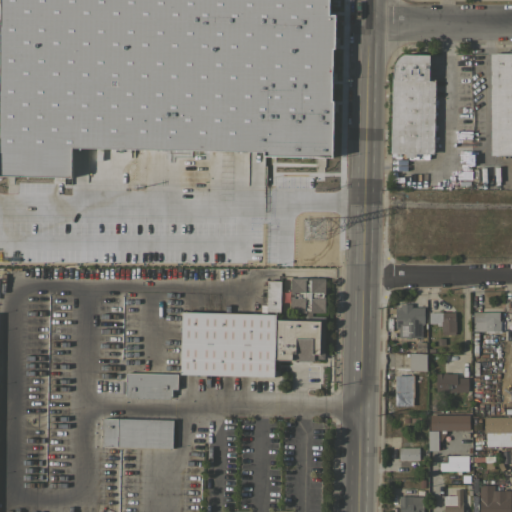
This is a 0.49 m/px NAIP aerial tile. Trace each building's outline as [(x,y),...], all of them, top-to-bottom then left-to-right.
[(91,0),(288,0),(287,67),(291,67),(292,27),(330,28),(329,107),(290,106),(291,73),(287,73),(285,147),(174,145),(174,129),(163,129),(162,160),(88,158),(91,0)] [(489,53),(511,53),(511,154),(490,154),(489,53)] [(429,54),(428,79),(434,79),(433,153),(415,153),(415,157),(405,157),(405,153),(390,152),(391,78),(393,65),(395,60),(399,56),(403,54),(429,54)] [(471,182),(455,182),(454,155),(471,154),(471,182)] [(181,311),(275,314),(275,319),(303,320),(303,312),(289,312),(290,296),(294,296),(294,293),(289,293),(290,277),(305,278),(305,279),(308,279),(308,277),(324,278),(324,293),(323,293),(322,296),(324,296),(324,312),(311,312),(311,315),(324,316),(323,358),(313,358),(313,360),(293,360),(293,353),(291,353),(291,359),(274,358),(273,376),(180,374),(181,311)] [(266,280),(280,280),(279,311),(266,311),(266,280)] [(394,307),(400,307),(400,303),(411,303),(411,306),(423,306),(424,323),(421,323),(421,337),(398,337),(398,328),(395,328),(394,307)] [(454,311),(454,320),(455,320),(455,331),(454,331),(454,334),(441,334),(441,331),(441,325),(436,325),(436,323),(428,323),(428,311),(454,311)] [(473,330),(473,311),(498,311),(498,320),(500,320),(500,330),(473,330)] [(411,370),(408,369),(408,353),(426,353),(426,370),(411,370)] [(411,370),(411,381),(412,381),(412,405),(394,405),(394,382),(395,382),(395,375),(402,375),(402,369),(408,369),(411,370)] [(176,373),(176,389),(171,389),(171,395),(169,395),(169,398),(126,397),(126,394),(125,394),(125,393),(122,393),(122,380),(125,380),(125,372),(176,373)] [(435,392),(435,373),(456,372),(456,377),(467,377),(467,391),(435,392)] [(468,414),(468,430),(429,430),(429,414),(468,414)] [(511,416),(511,445),(485,445),(485,432),(484,432),(483,416),(511,416)] [(102,446),(102,417),(172,419),(172,448),(102,446)] [(427,430),(437,430),(437,450),(428,450),(427,430)] [(398,459),(398,447),(419,447),(419,459),(398,459)] [(439,471),(439,462),(447,462),(446,455),(467,455),(468,470),(439,471)] [(493,455),(494,461),(493,461),(493,468),(485,469),(484,462),(484,461),(472,461),(472,456),(493,455)] [(479,511),(479,484),(493,484),(493,490),(510,490),(510,511),(479,511)] [(443,511),(443,495),(454,495),(454,488),(461,488),(461,511),(443,511)] [(422,495),(422,511),(399,511),(399,504),(398,504),(398,496),(422,495)]
